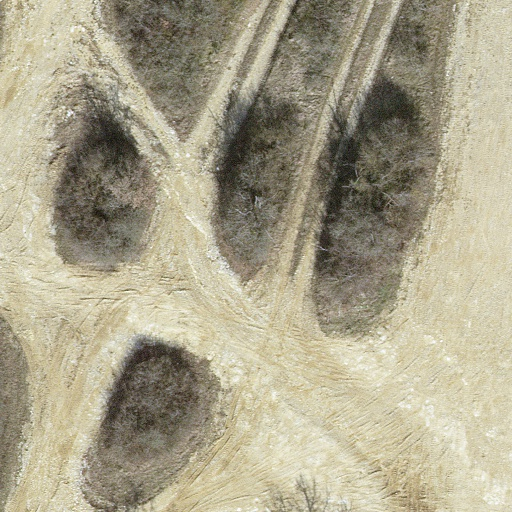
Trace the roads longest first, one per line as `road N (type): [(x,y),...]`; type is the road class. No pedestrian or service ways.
road 1 (track): [(28,0),(169,276),(414,511)]
road 2 (track): [(379,0),(315,211),(278,375),(201,511)]
road 3 (track): [(50,51),(54,511)]
road 4 (track): [(275,0),(169,276),(52,368)]
road 5 (track): [(79,0),(0,118)]
